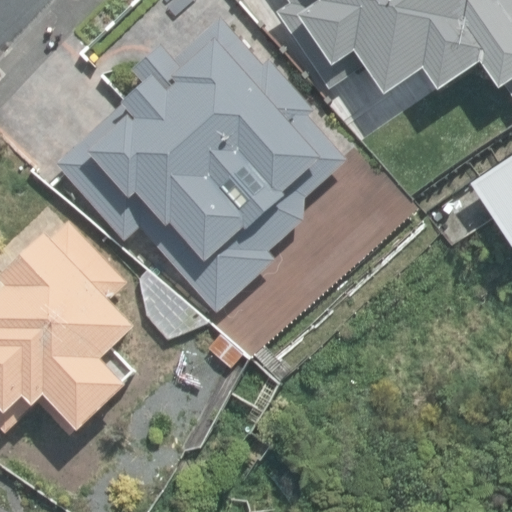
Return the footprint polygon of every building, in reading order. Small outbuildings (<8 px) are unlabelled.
[(368,66),(388,95),(425,70),(441,93),(490,60),(511,92),(511,0),(288,0),(291,4),(280,12),(333,90),(368,66)] [(143,228),(218,314),(278,260),(271,251),(306,220),(303,197),(346,160),(308,117),(316,110),(271,60),(263,67),(222,19),(181,55),(167,39),(136,66),(149,81),(56,163),(125,243),(143,228)] [(511,163),(477,187),(511,238),(511,163)] [(119,289),(51,227),(0,272),(0,414),(23,408),(56,439),(122,379),(97,357),(122,330),(98,304),(119,289)] [(224,332),(210,350),(236,372),(251,354),(224,332)]
